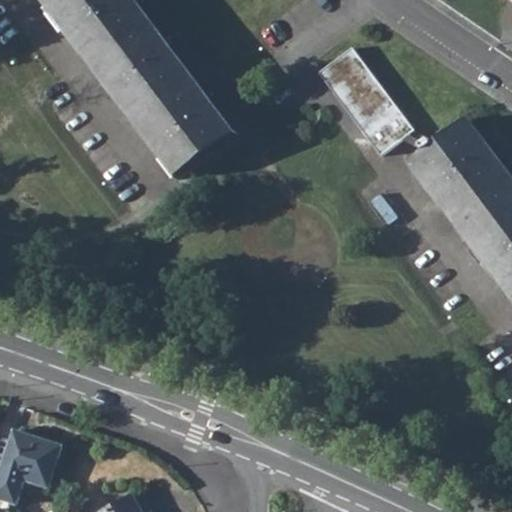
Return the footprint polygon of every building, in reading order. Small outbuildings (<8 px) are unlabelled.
[(133,0),(38,0),(175,183),(237,136),(133,0)] [(349,44),(314,70),(376,153),(410,128),(349,44)] [(511,178),(495,157),(497,156),(488,144),(487,144),(470,123),(473,121),(472,120),(412,166),(412,167),(418,162),(477,240),(472,244),(473,244),(498,276),(497,277),(498,278),(502,274),(511,287),(511,178)] [(0,502),(17,508),(25,483),(46,490),(59,447),(14,433),(4,464),(0,474),(0,502)] [(117,511),(140,511),(135,502),(117,511)]
